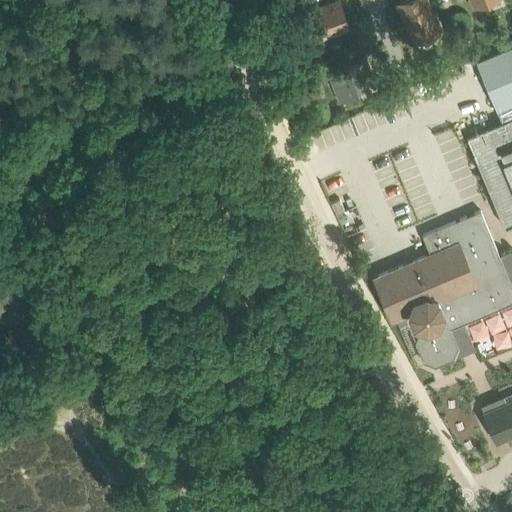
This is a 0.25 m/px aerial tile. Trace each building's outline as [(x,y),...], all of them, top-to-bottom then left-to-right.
[(338,0),(300,14),(309,39),(347,25),(338,0)] [(426,0),(404,0),(398,3),(415,39),(439,28),(426,0)] [(511,43),(475,59),(484,79),(496,109),(511,102),(511,43)] [(331,78),(340,101),(359,93),(358,89),(372,83),(372,85),(376,83),(367,59),(348,67),(349,70),(331,78)] [(511,115),(466,135),(504,225),(505,225),(506,225),(511,222),(511,115)] [(336,213),(337,212),(344,209),(345,209),(340,197),(332,201),(330,202),(336,213)] [(421,325),(415,341),(424,361),(434,365),(454,356),(459,346),(451,327),(511,300),(511,282),(479,210),(421,235),(429,253),(374,276),(392,318),(409,311),(414,322),(421,325)] [(506,436),(511,433),(511,397),(506,400),(483,410),(496,440),(506,436)]
